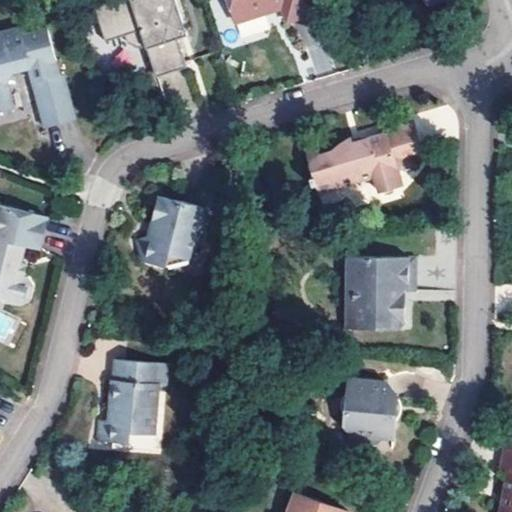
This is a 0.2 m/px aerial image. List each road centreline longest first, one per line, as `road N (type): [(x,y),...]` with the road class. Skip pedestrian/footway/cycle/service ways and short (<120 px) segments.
road 1 (residential): [(463,84),(417,70),(117,164),(49,401),(0,480)]
road 2 (residential): [(427,511),(474,373),(475,98)]
